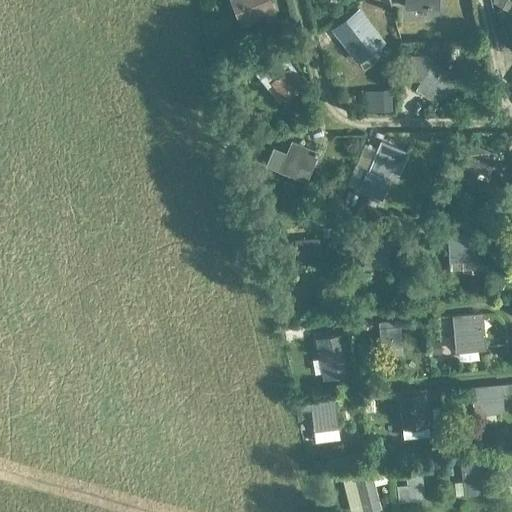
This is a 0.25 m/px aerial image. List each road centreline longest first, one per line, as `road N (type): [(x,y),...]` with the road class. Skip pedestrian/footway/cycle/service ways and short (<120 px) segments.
road 1 (residential): [(509,128),(338,118),(321,91),(297,0)]
road 2 (residential): [(509,128),(483,0)]
